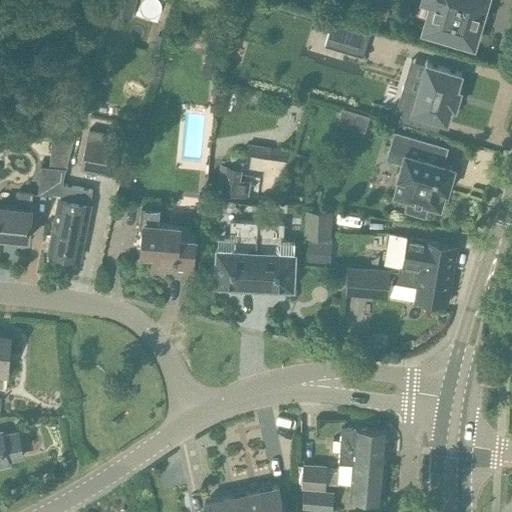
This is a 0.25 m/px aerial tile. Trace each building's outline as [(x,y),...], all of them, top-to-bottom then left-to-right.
[(115,0),(113,12),(126,16),(130,0),(115,0)] [(436,0),(428,28),(428,30),(430,30),(431,34),(438,36),(441,34),(474,43),(475,38),(478,36),(481,29),(479,26),(486,0),(436,0)] [(332,21),(325,43),(349,50),(363,55),(370,32),(332,21)] [(163,49),(165,39),(158,37),(155,47),(163,49)] [(427,63),(418,92),(409,89),(402,112),(399,120),(420,127),(424,113),(445,120),(447,121),(448,119),(447,119),(452,105),(456,106),(456,104),(460,90),(461,90),(461,88),(459,88),(457,87),(461,73),(462,71),(460,71),(429,62),(429,61),(427,61),(427,63)] [(343,107),(338,122),(364,129),(368,114),(343,107)] [(90,127),(82,168),(123,176),(129,147),(100,141),(102,130),(90,127)] [(393,195),(409,200),(407,208),(424,214),(427,205),(440,209),(445,192),(447,193),(455,166),(427,157),(432,141),(394,129),(389,148),(404,152),(396,177),(398,177),(393,195)] [(75,135),(53,134),(50,165),(41,164),(37,191),(53,193),(53,192),(58,193),(61,183),(63,184),(75,135)] [(270,146),(248,142),(247,152),(246,155),(267,158),(268,158),(270,146)] [(136,156),(129,155),(125,174),(124,177),(122,182),(129,184),(136,156)] [(243,167),(221,163),(217,185),(223,187),(222,192),(230,194),(230,197),(249,200),(252,179),(241,178),(243,167)] [(53,232),(49,252),(79,258),(93,189),(63,184),(61,183),(58,193),(57,196),(61,197),(53,232)] [(0,234),(29,238),(31,218),(33,191),(20,189),(18,205),(0,203),(0,234)] [(215,199),(205,199),(204,212),(214,213),(215,199)] [(192,269),(194,249),(195,237),(190,237),(190,225),(180,224),(158,222),(159,207),(141,206),(140,221),(144,221),(141,252),(154,253),(153,258),(160,259),(160,266),(192,269)] [(332,209),(306,208),(305,236),(320,236),(331,237),(332,209)] [(233,288),(254,289),(257,221),(231,220),(230,236),(219,235),(218,245),(216,244),(214,284),(233,285),(233,288)] [(257,221),(254,289),(276,289),(276,287),(296,288),(298,248),(295,248),(295,238),(284,238),(285,222),(257,221)] [(420,265),(420,263),(453,269),(457,244),(437,241),(412,236),(408,235),(403,261),(407,262),(420,265)] [(305,236),(304,263),(319,263),(319,240),(320,236),(305,236)] [(447,303),(453,269),(420,263),(420,265),(419,268),(399,265),(399,268),(348,263),(346,288),(389,292),(390,278),(418,283),(415,298),(447,303)] [(368,334),(356,333),(354,354),(367,355),(368,334)] [(0,375),(6,376),(9,355),(10,335),(0,334),(0,375)] [(340,462),(352,463),(353,460),(385,462),(388,428),(342,425),(340,462)] [(0,464),(9,463),(9,461),(8,458),(23,455),(18,430),(3,433),(2,431),(0,431),(0,464)] [(353,460),(352,463),(350,497),(382,500),(385,462),(353,460)] [(326,487),(326,485),(327,465),(303,463),(302,485),(326,487)] [(261,487),(233,493),(236,511),(284,511),(278,484),(272,485),(272,486),(261,488),(261,487)] [(303,489),(302,508),(332,510),(333,491),(303,489)] [(236,511),(233,493),(205,499),(208,511),(236,511)]
